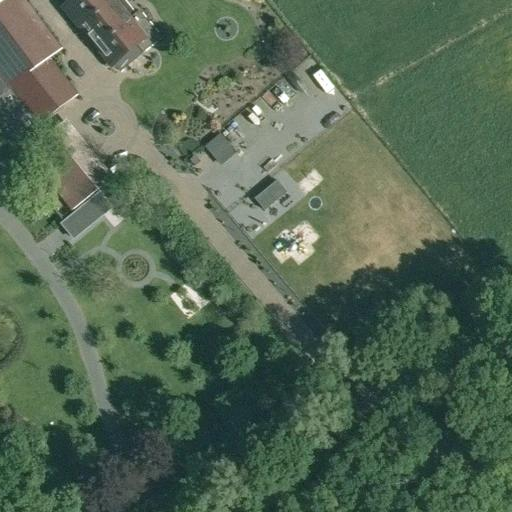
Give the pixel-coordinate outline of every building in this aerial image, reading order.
[(0,122),(15,144),(56,113),(78,95),(50,59),(63,48),(26,0),(4,0),(0,3),(0,122)] [(139,7),(128,16),(114,0),(74,0),(64,9),(110,68),(141,43),(153,57),(169,45),(139,7)] [(195,156),(190,160),(194,166),(199,162),(195,156)] [(101,192),(64,222),(75,236),(113,206),(101,192)] [(264,192),(255,199),(265,212),(274,204),(264,192)]
